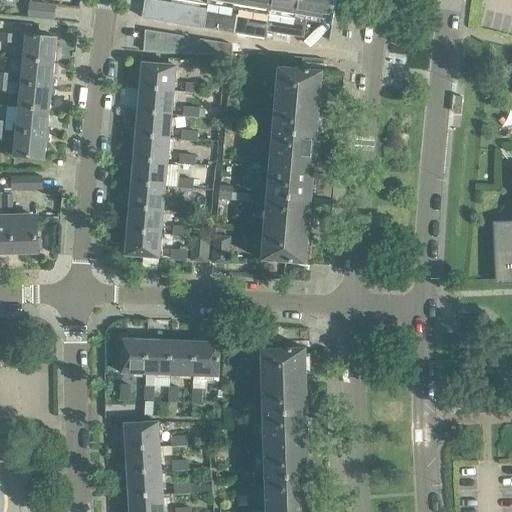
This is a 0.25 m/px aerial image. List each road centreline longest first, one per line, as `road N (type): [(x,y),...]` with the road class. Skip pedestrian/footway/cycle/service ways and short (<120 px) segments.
road 1 (tertiary): [(422,311),(454,0)]
road 2 (residential): [(380,0),(351,308)]
road 3 (residential): [(77,294),(105,0)]
road 4 (unclassified): [(351,308),(77,294)]
road 5 (residential): [(82,511),(77,294)]
road 6 (residential): [(351,308),(358,511)]
road 7 (tertiary): [(430,511),(422,311)]
